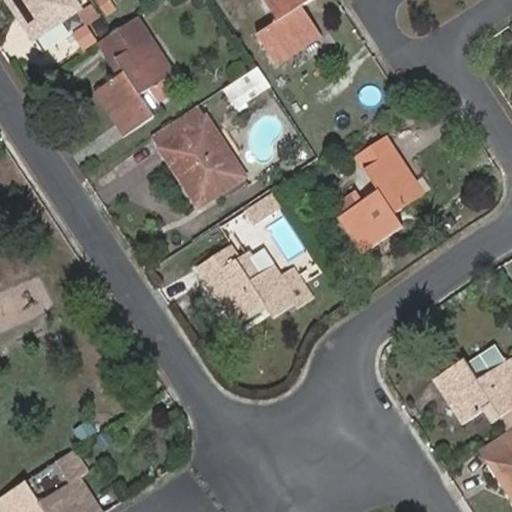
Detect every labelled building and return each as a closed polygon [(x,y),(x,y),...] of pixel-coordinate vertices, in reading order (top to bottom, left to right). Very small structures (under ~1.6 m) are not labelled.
[(8,0),(34,38),(80,8),(75,0),(8,0)] [(313,0),(263,0),(278,23),(257,36),(275,65),(321,36),(303,6),(313,0)] [(154,116),(141,96),(175,74),(137,16),(111,34),(103,39),(125,72),(98,90),(127,135),(154,116)] [(94,43),(84,27),(72,34),(82,50),(94,43)] [(225,88),(238,108),(270,86),(257,66),(225,88)] [(211,134),(215,131),(201,107),(154,139),(199,209),(246,179),(236,162),(231,165),(211,134)] [(389,138),(358,158),(366,171),(396,150),(389,138)] [(396,150),(366,171),(372,180),(379,191),(343,215),(341,216),(364,253),(403,228),(395,214),(424,195),(396,150)] [(336,205),(343,215),(379,191),(372,180),(336,205)] [(245,210),(254,225),(283,206),(273,191),(245,210)] [(269,269),(280,263),(267,241),(257,246),(269,269)] [(200,267),(210,283),(240,263),(252,281),(264,273),(250,250),(240,257),(233,245),(200,267)] [(281,275),(275,266),(264,273),(252,281),(240,263),(210,283),(236,325),(267,304),(275,317),(297,302),(300,306),(311,298),(292,267),(281,275)] [(501,418),(511,410),(511,360),(505,365),(482,353),(465,365),(463,362),(433,382),(462,425),(492,406),(501,418)] [(511,429),(481,450),(511,496),(511,429)] [(104,511),(82,477),(90,471),(78,450),(0,499),(0,508),(2,511),(104,511)]
